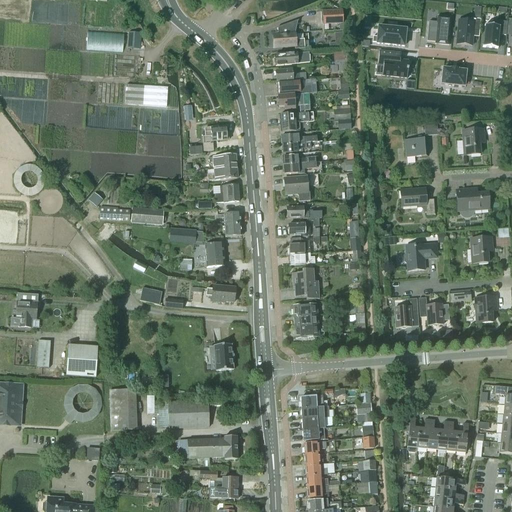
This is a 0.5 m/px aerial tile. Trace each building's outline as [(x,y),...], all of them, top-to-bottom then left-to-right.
[(323,24),(342,23),(341,11),(323,12),(323,24)] [(428,22),(426,42),(435,43),(434,45),(448,47),(451,19),(437,17),(436,23),(428,22)] [(458,21),(456,45),(472,47),(473,31),(479,32),(480,20),(470,19),(470,23),(458,21)] [(277,37),(273,37),(274,48),(294,47),(294,50),(304,49),(309,49),(308,35),(294,36),(297,22),(277,29),(277,37)] [(482,47),(482,48),(497,50),(497,49),(496,49),(498,35),(505,36),(506,23),(493,22),(492,27),(484,26),(484,27),(485,27),(483,48),(482,47)] [(372,38),(372,44),(376,44),(376,45),(388,46),(387,46),(389,46),(392,46),(392,47),(393,47),(393,46),(404,47),(405,31),(378,28),(377,38),(372,38)] [(128,50),(139,51),(140,35),(129,34),(128,50)] [(379,52),(377,66),(383,66),(382,77),(406,79),(408,62),(396,61),(397,55),(400,55),(400,54),(379,52)] [(344,53),(333,54),(334,65),(345,64),(344,53)] [(308,54),(274,56),(275,67),(291,66),(309,65),(308,54)] [(442,70),(441,86),(463,88),(465,72),(457,72),(457,71),(450,70),(450,71),(442,70)] [(298,81),(298,75),(292,76),(292,71),(275,72),(276,83),(298,81)] [(348,92),(347,78),(339,79),(340,92),(348,92)] [(406,84),(405,91),(413,91),(414,84),(414,82),(406,81),(406,84)] [(278,86),(277,86),(277,92),(278,92),(278,96),(311,94),(311,88),(303,89),(302,83),(278,84),(278,86)] [(167,89),(126,86),(125,105),(166,108),(167,89)] [(348,92),(337,93),(338,101),(340,100),(348,100),(348,96),(348,92)] [(276,106),(278,106),(278,109),(284,108),(284,111),(294,110),(294,107),(299,107),(299,112),(309,112),(309,106),(303,106),(302,95),(277,97),(277,100),(276,100),(276,106)] [(191,107),(183,108),(184,116),(191,115),(191,107)] [(349,110),(333,111),(333,121),(350,120),(349,110)] [(307,114),(279,116),(280,125),(302,123),(308,123),(307,114)] [(350,121),(341,121),(341,131),(351,131),(351,129),(351,128),(350,121)] [(280,134),(295,133),(299,133),(298,124),(302,124),(302,123),(280,125),(280,134)] [(424,137),(437,136),(437,126),(424,127),(424,137)] [(201,138),(203,153),(213,152),(212,142),(228,141),(228,134),(226,134),(226,128),(204,130),(204,138),(201,138)] [(464,157),(479,156),(478,139),(483,139),(483,130),(462,132),(464,157)] [(281,137),(281,146),(310,144),(310,143),(317,143),(316,137),(304,138),(304,139),(296,140),(295,136),(281,137)] [(404,141),(405,158),(426,157),(425,140),(404,141)] [(340,142),(341,152),(346,152),(352,151),(351,141),(340,142)] [(282,155),(297,154),(302,153),(302,150),(310,150),(310,144),(281,146),(282,155)] [(201,148),(189,149),(190,156),(202,155),(201,148)] [(212,159),(208,159),(209,164),(212,164),(213,170),(236,168),(235,157),(235,156),(212,159)] [(282,158),(283,167),(314,164),(314,159),(305,160),(297,161),(297,157),(282,158)] [(284,176),(298,175),(304,174),(304,170),(315,169),(314,164),(283,167),(284,176)] [(207,177),(200,178),(200,184),(208,184),(208,182),(214,181),(237,179),(236,168),(213,170),(213,171),(213,175),(207,176),(207,177)] [(307,187),(308,187),(307,178),(284,179),(285,196),(296,195),(298,197),(298,203),(309,202),(307,189),(307,187)] [(215,195),(215,204),(238,202),(237,186),(212,188),(213,196),(215,195)] [(433,201),(426,201),(425,190),(400,192),(401,208),(425,206),(426,216),(434,216),(433,201)] [(457,213),(460,212),(460,215),(462,217),(464,218),(467,219),(470,218),(472,216),(473,214),(473,211),(489,210),(488,194),(471,195),(471,190),(456,192),(457,213)] [(101,200),(94,194),(89,200),(96,206),(101,200)] [(130,224),(162,226),(163,211),(131,208),(130,224)] [(286,219),(302,219),(302,220),(320,219),(320,210),(312,210),(312,216),(308,216),(308,213),(302,213),(302,208),(286,208),(286,219)] [(99,221),(129,223),(130,212),(100,210),(99,221)] [(239,214),(217,216),(217,220),(223,219),(224,226),(240,224),(239,214)] [(358,223),(350,223),(350,225),(351,240),(359,239),(358,223)] [(224,226),(225,238),(225,239),(242,237),(240,224),(224,226)] [(304,225),(288,226),(288,236),(304,235),(304,237),(308,237),(309,237),(308,225),(304,225)] [(171,231),(170,242),(195,244),(195,243),(203,243),(202,233),(171,231)] [(471,265),(488,264),(486,248),(491,247),(491,238),(470,240),(471,265)] [(289,246),(289,256),(304,256),(304,255),(309,255),(309,246),(309,242),(304,242),(300,239),(289,240),(289,246)] [(350,240),(351,253),(360,253),(359,239),(351,240),(350,240)] [(205,246),(205,257),(206,269),(224,268),(222,245),(205,246)] [(436,259),(435,245),(406,247),(406,255),(405,256),(403,257),(404,263),(405,264),(407,264),(408,273),(424,271),(423,260),(436,259)] [(361,263),(360,253),(351,253),(352,264),(361,263)] [(304,259),(304,256),(289,256),(290,267),(305,266),(305,265),(314,265),(314,258),(304,259)] [(192,261),(180,260),(179,271),(191,272),(192,261)] [(317,283),(314,283),(313,270),(301,271),(301,274),(291,275),(292,289),(293,289),(294,299),(305,298),(306,301),(319,300),(317,283)] [(221,302),(233,303),(235,289),(212,287),(212,291),(206,290),(206,297),(211,297),(211,303),(221,303),(221,302)] [(162,293),(141,289),(139,302),(159,307),(162,293)] [(449,296),(450,304),(471,302),(470,294),(449,296)] [(17,303),(16,319),(20,320),(19,328),(31,329),(31,320),(36,321),(37,307),(37,296),(17,295),(17,303)] [(476,325),(492,324),(491,307),(496,307),(495,298),(474,300),(476,325)] [(420,319),(427,318),(428,326),(433,326),(434,326),(436,327),(437,326),(438,325),(443,325),(443,321),(450,320),(448,305),(442,306),(442,304),(426,306),(426,299),(419,299),(420,311),(420,319)] [(165,300),(164,308),(182,310),(183,302),(165,300)] [(396,329),(401,329),(403,329),(404,329),(406,329),(407,328),(412,328),(419,327),(416,300),(407,300),(407,307),(395,308),(396,329)] [(355,302),(355,313),(364,312),(363,302),(355,302)] [(292,307),(293,318),(317,316),(316,305),(292,307)] [(355,313),(355,324),(364,323),(364,312),(355,313)] [(293,318),(294,329),(318,327),(317,316),(293,318)] [(357,336),(365,335),(364,325),(364,323),(355,324),(355,326),(356,326),(357,336)] [(295,340),(318,338),(318,327),(294,329),(295,340)] [(180,328),(161,329),(162,340),(181,339),(180,328)] [(48,369),(50,342),(38,341),(36,368),(48,369)] [(214,348),(209,349),(210,359),(215,358),(216,372),(233,371),(231,345),(214,347),(214,348)] [(66,376),(96,378),(97,348),(68,346),(66,376)] [(0,424),(1,425),(11,426),(11,425),(19,426),(21,388),(13,387),(13,386),(4,386),(4,387),(0,386),(0,424)] [(504,397),(503,406),(511,406),(511,397),(511,393),(511,389),(495,387),(494,396),(504,397)] [(111,433),(137,431),(135,391),(109,392),(111,433)] [(369,394),(360,395),(360,404),(370,404),(369,394)] [(299,400),(300,410),(328,408),(321,409),(321,398),(299,400)] [(167,404),(167,405),(156,405),(157,428),(168,428),(168,430),(208,429),(207,402),(167,404)] [(357,417),(362,417),(371,416),(371,405),(356,406),(357,417)] [(511,406),(503,406),(502,416),(511,416),(511,406)] [(300,410),(301,421),(323,419),(328,419),(328,408),(300,410)] [(511,416),(502,416),(502,425),(511,426),(511,416)] [(301,421),(302,432),(323,430),(324,430),(323,419),(301,421)] [(410,419),(407,448),(406,451),(408,454),(414,454),(416,452),(417,449),(419,429),(414,428),(415,420),(410,419)] [(419,429),(417,449),(426,450),(429,421),(425,421),(424,430),(419,429)] [(429,421),(426,450),(436,451),(438,431),(433,431),(434,422),(429,421)] [(438,431),(436,451),(445,452),(448,423),(444,423),(443,432),(438,431)] [(448,423),(445,452),(455,453),(457,433),(452,433),(453,424),(448,423)] [(457,433),(455,453),(465,454),(468,425),(463,425),(462,434),(457,433)] [(511,426),(502,425),(501,435),(511,435),(511,426)] [(372,427),(361,428),(362,438),(373,438),(372,427)] [(303,442),(323,441),(324,441),(323,430),(302,432),(303,442)] [(511,435),(501,435),(500,444),(511,445),(511,435)] [(223,440),(186,441),(187,460),(196,460),(197,464),(204,464),(204,467),(209,467),(209,459),(224,459),(224,461),(237,461),(237,437),(223,438),(223,440)] [(374,450),(374,439),(361,440),(362,450),(374,450)] [(303,445),(304,456),(319,455),(318,450),(325,450),(324,443),(303,445)] [(499,454),(511,455),(511,445),(500,444),(499,454)] [(373,452),(364,453),(365,462),(374,462),(373,452)] [(304,456),(305,467),(323,465),(322,459),(319,459),(319,455),(304,456)] [(361,463),(357,463),(358,473),(375,472),(375,467),(374,462),(365,462),(361,463)] [(305,467),(305,478),(320,477),(320,476),(327,476),(326,470),(323,470),(323,465),(305,467)] [(199,472),(199,479),(217,480),(217,473),(199,472)] [(375,472),(366,473),(367,484),(376,483),(375,474),(375,473),(375,472)] [(305,478),(306,489),(328,487),(327,480),(321,481),(320,477),(305,478)] [(209,489),(214,489),(237,490),(238,479),(222,479),(222,483),(208,483),(208,488),(209,488),(209,489)] [(436,479),(435,489),(455,491),(455,485),(465,486),(465,482),(436,479)] [(368,484),(356,485),(358,496),(369,495),(377,494),(377,490),(377,487),(376,486),(376,484),(376,483),(368,484)] [(150,495),(152,495),(160,495),(160,486),(152,486),(150,486),(150,495)] [(306,489),(307,499),(322,498),(328,498),(328,487),(306,489)] [(208,499),(222,499),(222,500),(237,500),(237,490),(214,489),(209,489),(208,499)] [(435,489),(434,498),(463,501),(463,496),(454,495),(455,491),(435,489)] [(81,509),(77,508),(77,506),(63,505),(64,500),(48,498),(47,503),(46,503),(44,505),(43,511),(93,511),(94,509),(81,508),(81,509)] [(434,498),(433,508),(453,510),(453,505),(462,506),(463,501),(434,498)] [(322,500),(307,502),(307,511),(321,511),(332,511),(339,510),(347,510),(346,505),(339,505),(339,503),(330,503),(330,506),(328,506),(327,500),(322,500)]
